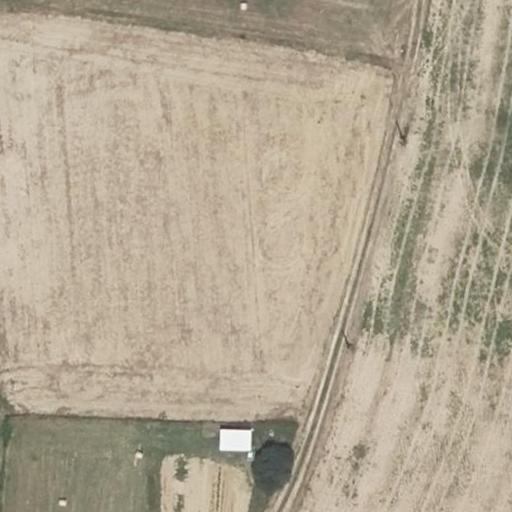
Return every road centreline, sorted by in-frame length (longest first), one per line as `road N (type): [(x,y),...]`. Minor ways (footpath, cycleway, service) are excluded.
road 1 (track): [(419,0),(407,69),(12,0)]
road 2 (track): [(280,511),(316,426),(407,69)]
